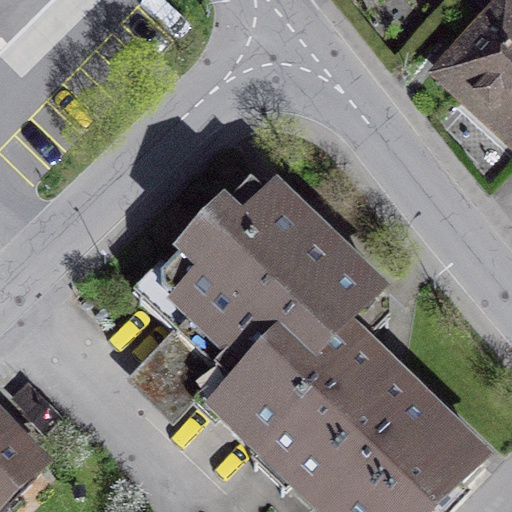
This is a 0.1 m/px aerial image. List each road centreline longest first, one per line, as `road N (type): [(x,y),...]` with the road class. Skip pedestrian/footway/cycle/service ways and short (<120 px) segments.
road 1 (residential): [(285,20),(0,301)]
road 2 (residential): [(511,300),(285,20)]
